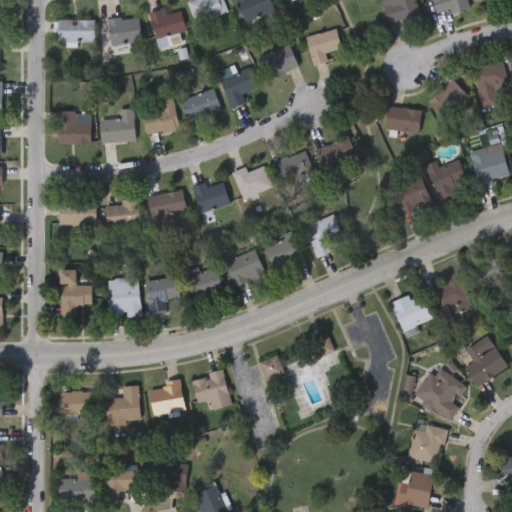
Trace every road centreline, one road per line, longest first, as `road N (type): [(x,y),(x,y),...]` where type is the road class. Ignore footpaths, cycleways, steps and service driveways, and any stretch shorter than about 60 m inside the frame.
road 1 (tertiary): [(0,356),(119,358),(179,349),(256,325),(511,214)]
road 2 (residential): [(33,0),(32,511)]
road 3 (residential): [(34,169),(152,168),(308,111)]
road 4 (residential): [(346,285),(377,359),(368,404)]
road 5 (residential): [(472,511),(483,433),(511,402)]
